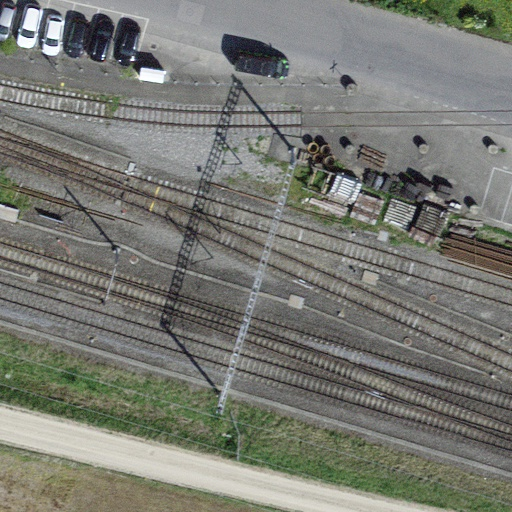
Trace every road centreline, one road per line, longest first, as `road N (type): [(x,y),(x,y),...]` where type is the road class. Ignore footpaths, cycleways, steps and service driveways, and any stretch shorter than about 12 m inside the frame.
road 1 (track): [(360,511),(0,419)]
road 2 (residential): [(511,86),(191,0)]
